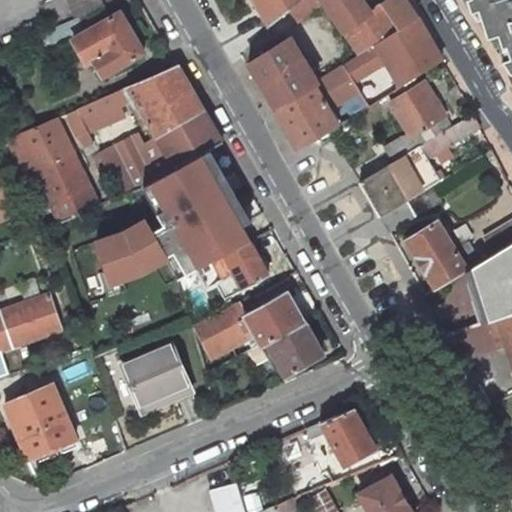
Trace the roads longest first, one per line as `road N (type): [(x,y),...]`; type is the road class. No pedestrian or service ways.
road 1 (secondary): [(174,0),(381,362)]
road 2 (residential): [(381,362),(42,511)]
road 3 (secondary): [(381,362),(469,511)]
road 4 (secondary): [(511,138),(434,0)]
